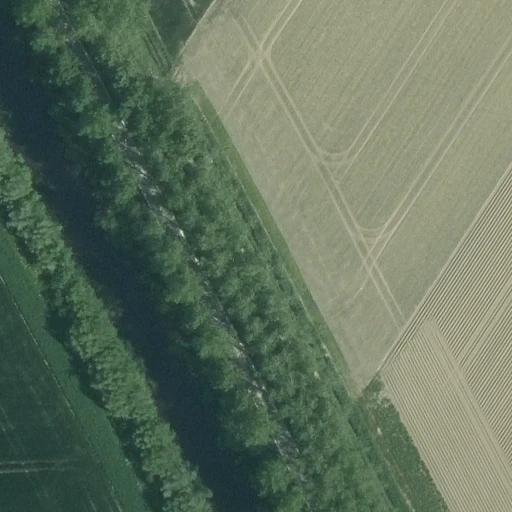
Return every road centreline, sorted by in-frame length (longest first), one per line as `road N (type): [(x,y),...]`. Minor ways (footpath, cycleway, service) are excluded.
road 1 (tertiary): [(320,511),(47,0)]
road 2 (track): [(73,0),(144,80),(166,93),(189,90)]
